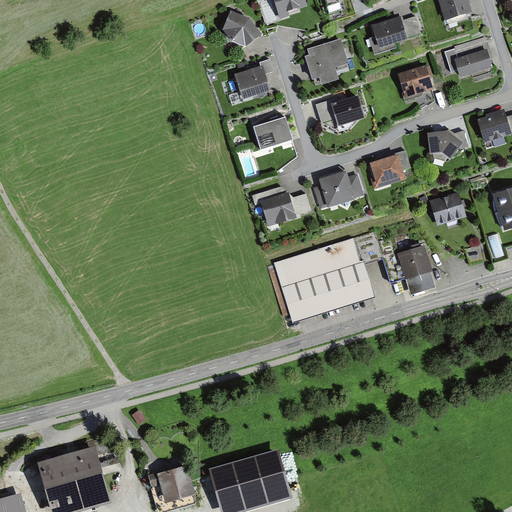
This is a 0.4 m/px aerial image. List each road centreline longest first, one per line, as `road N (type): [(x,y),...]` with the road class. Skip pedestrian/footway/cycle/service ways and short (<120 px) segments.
road 1 (tertiary): [(511,277),(0,423)]
road 2 (residential): [(511,94),(406,127),(368,151),(315,168),(273,38)]
